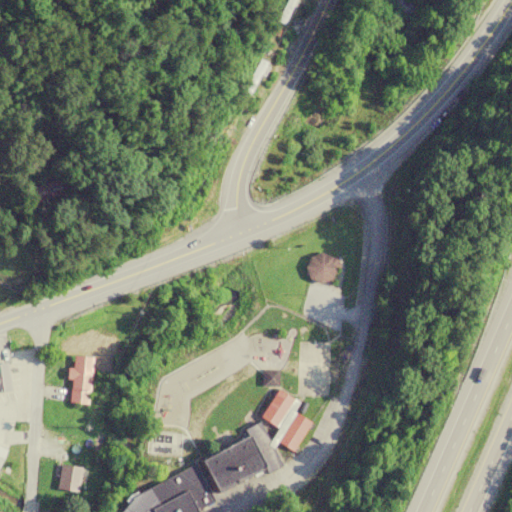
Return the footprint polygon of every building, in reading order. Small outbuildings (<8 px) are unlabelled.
[(293,0),(286,0),(279,23),(285,25),(293,0)] [(417,5),(407,0),(381,0),(379,3),(408,20),(417,5)] [(336,256),(307,256),(307,281),(336,281),(336,256)] [(67,404),(88,405),(90,357),(72,356),(71,369),(69,369),(67,404)] [(0,364),(0,391),(10,390),(6,364),(0,364)] [(198,511),(199,511),(216,507),(214,504),(217,500),(209,494),(211,490),(269,473),(266,472),(279,468),(273,445),(279,443),(290,452),(311,425),(293,411),(298,405),(278,389),(258,416),(277,431),(260,453),(251,441),(195,457),(198,471),(139,487),(119,511),(198,511)] [(82,469),(60,465),(56,489),(77,493),(82,469)]
